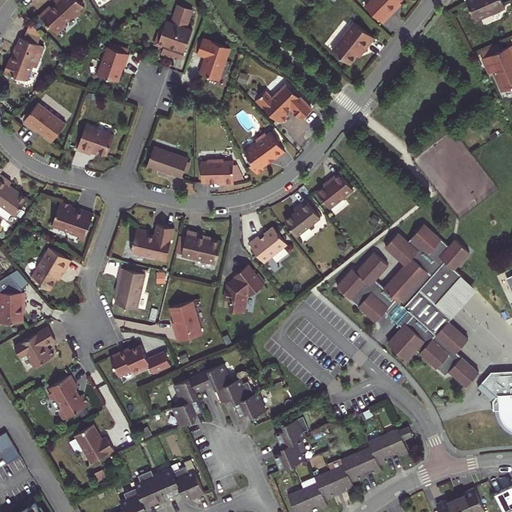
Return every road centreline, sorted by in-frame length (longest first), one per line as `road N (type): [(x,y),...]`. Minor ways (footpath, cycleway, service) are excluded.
road 1 (residential): [(119,188),(204,203),(274,185),(313,155),(432,0)]
road 2 (residential): [(86,345),(90,276),(119,188)]
road 3 (residential): [(0,133),(35,166),(119,188)]
road 4 (residential): [(68,511),(0,398)]
